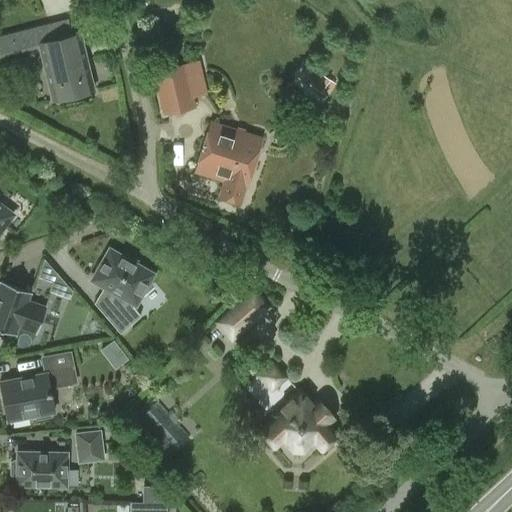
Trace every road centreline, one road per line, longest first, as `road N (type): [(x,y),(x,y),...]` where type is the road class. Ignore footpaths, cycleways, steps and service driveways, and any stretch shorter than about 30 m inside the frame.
road 1 (unclassified): [(505,396),(190,228),(149,198),(144,118),(116,0)]
road 2 (unclassified): [(385,511),(505,396)]
